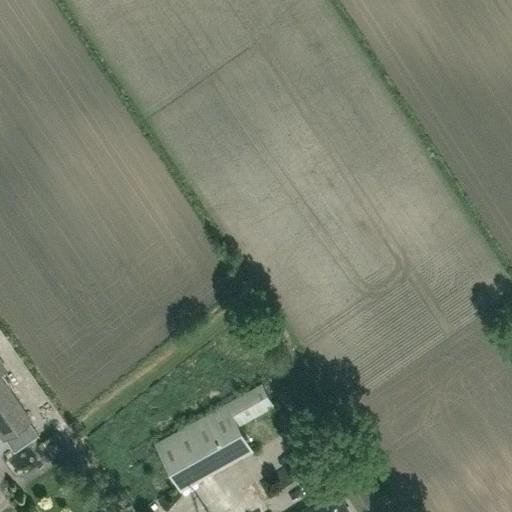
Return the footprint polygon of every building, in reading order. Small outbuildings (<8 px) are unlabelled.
[(29,421),(0,378),(0,434),(3,439),(29,421)] [(240,424),(274,405),(263,384),(156,443),(181,489),(253,449),(240,424)] [(359,511),(380,499),(362,472),(354,460),(346,465),(354,477),(342,485),(359,511)] [(349,511),(335,490),(308,508),(301,511),(349,511)] [(45,511),(39,503),(26,511),(45,511)]
